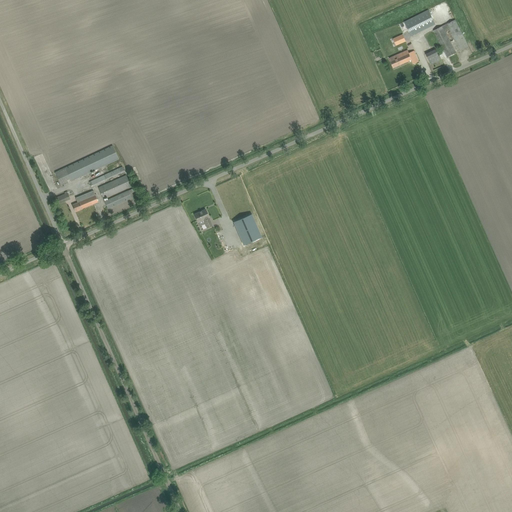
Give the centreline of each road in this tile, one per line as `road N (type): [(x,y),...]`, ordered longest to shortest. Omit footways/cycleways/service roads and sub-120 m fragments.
road 1 (unclassified): [(62,245),(511,45)]
road 2 (track): [(180,511),(62,245)]
road 3 (unclassified): [(62,245),(0,103)]
